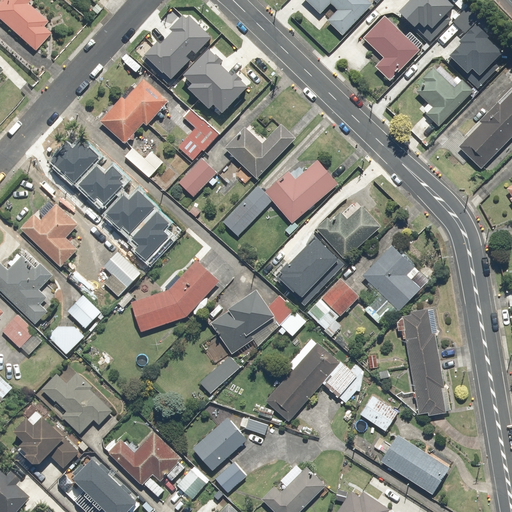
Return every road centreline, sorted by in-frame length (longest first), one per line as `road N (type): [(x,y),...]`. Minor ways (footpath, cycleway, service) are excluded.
road 1 (residential): [(511,507),(463,229),(230,0)]
road 2 (residential): [(142,0),(0,159)]
